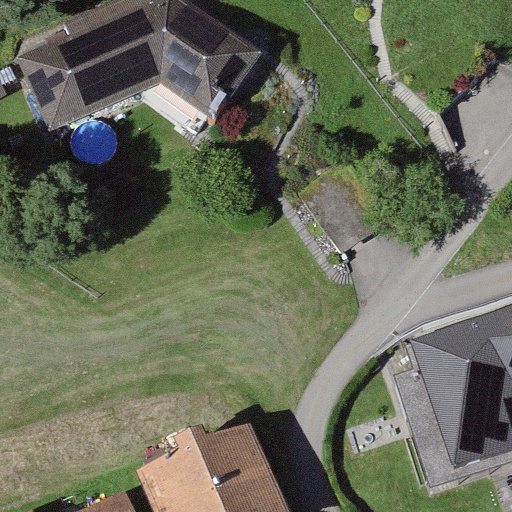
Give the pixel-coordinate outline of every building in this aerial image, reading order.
[(252,77),(162,5),(149,11),(144,0),(141,0),(58,33),(63,48),(10,69),(39,143),(154,93),(206,133),(252,77)] [(439,117),(495,65),(463,31),(407,83),(439,117)] [(358,168),(302,198),(339,263),(394,233),(358,168)] [(511,322),(408,356),(446,484),(511,462),(511,453),(503,422),(511,418),(511,322)] [(133,511),(261,511),(240,462),(197,481),(190,465),(157,479),(164,496),(133,509),(133,511)]
